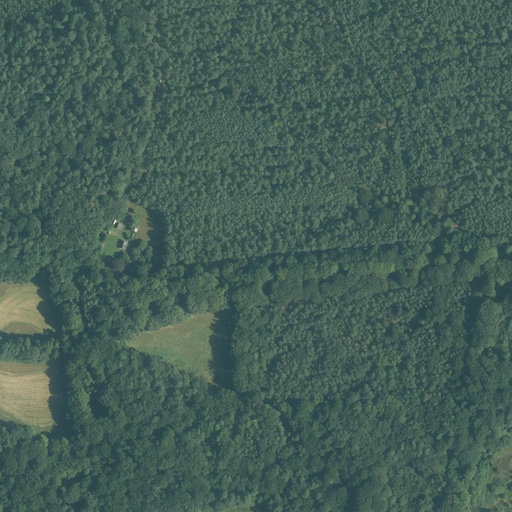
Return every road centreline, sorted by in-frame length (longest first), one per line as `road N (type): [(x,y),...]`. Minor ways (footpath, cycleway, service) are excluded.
road 1 (unclassified): [(511,253),(170,279),(0,253)]
road 2 (track): [(132,443),(477,398),(508,276)]
road 3 (track): [(132,443),(86,337),(79,269),(153,125),(157,0)]
road 4 (track): [(499,254),(382,0)]
